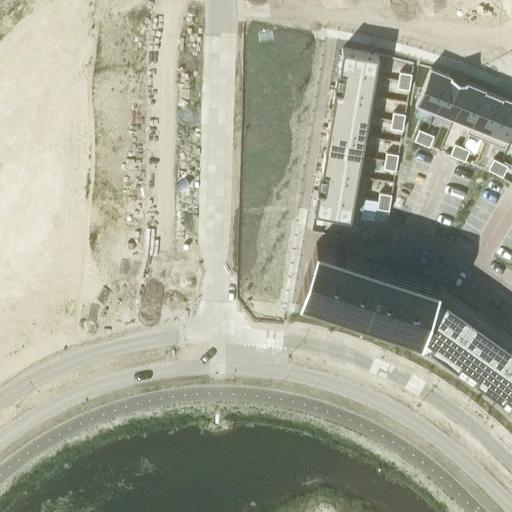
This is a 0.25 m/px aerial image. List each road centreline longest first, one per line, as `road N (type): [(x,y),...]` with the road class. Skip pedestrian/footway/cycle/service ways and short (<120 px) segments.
road 1 (tertiary): [(0,443),(45,411),(157,372),(194,364),(295,374),(406,417),(511,507)]
road 2 (tertiary): [(511,459),(410,380),(300,343),(181,335),(133,343),(53,369),(0,400)]
road 3 (residential): [(280,12),(391,29),(510,68)]
road 4 (unknown): [(0,75),(220,141)]
